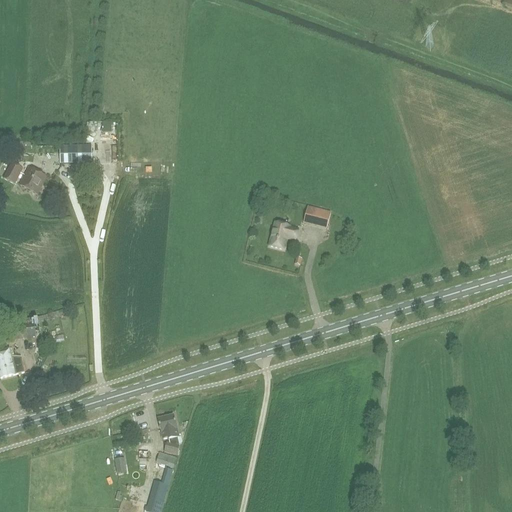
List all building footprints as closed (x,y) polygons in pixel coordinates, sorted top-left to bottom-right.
[(62,165),(86,165),(86,149),(62,149),(62,165)] [(15,186),(23,169),(11,164),(3,180),(15,186)] [(38,196),(47,178),(29,169),(20,187),(38,196)] [(304,223),(327,229),(331,213),(308,208),(304,223)] [(299,229),(275,223),(268,247),(284,251),(287,240),(296,242),(299,229)] [(13,263),(13,253),(5,253),(5,263),(13,263)] [(0,342),(37,338),(35,324),(0,328),(0,342)] [(0,363),(15,360),(14,357),(11,358),(10,350),(8,351),(7,347),(0,348),(0,363)] [(25,374),(24,368),(23,366),(21,366),(19,359),(15,360),(0,363),(0,376),(1,380),(25,374)] [(175,417),(158,421),(162,435),(163,440),(171,439),(172,445),(167,444),(165,453),(177,456),(180,447),(177,431),(178,431),(175,417)] [(139,461),(149,461),(149,453),(139,453),(139,461)] [(160,453),(157,464),(160,465),(156,478),(171,483),(178,459),(160,453)] [(160,511),(168,487),(156,484),(147,511),(160,511)]
